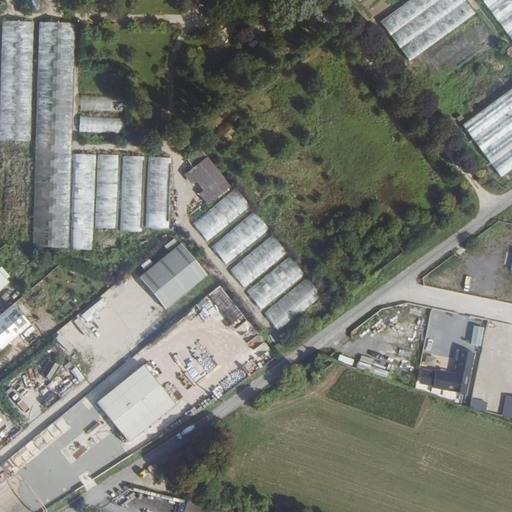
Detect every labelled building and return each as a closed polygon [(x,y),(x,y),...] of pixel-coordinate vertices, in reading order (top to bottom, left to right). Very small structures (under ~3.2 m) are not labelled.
[(41,11),(40,0),(28,0),(28,10),(41,11)] [(408,60),(476,16),(465,0),(408,0),(381,18),(408,60)] [(511,167),(511,0),(483,0),(511,39),(511,86),(462,122),(501,176),(511,167)] [(0,138),(32,140),(36,22),(4,20),(0,136),(0,138)] [(33,246),(69,247),(75,69),(76,23),(41,21),(33,246)] [(81,96),(81,109),(124,110),(124,97),(81,96)] [(122,134),(123,117),(80,116),(79,132),(122,134)] [(29,149),(6,148),(4,234),(27,235),(29,149)] [(121,231),(141,231),(143,156),(123,155),(121,231)] [(210,190),(228,175),(212,155),(188,174),(197,185),(202,180),(210,190)] [(146,227),(167,227),(169,157),(148,156),(146,227)] [(213,203),(236,184),(228,175),(210,190),(205,193),(213,203)] [(253,205),(240,189),(198,223),(211,239),(253,205)] [(270,227),(257,211),(216,244),(229,260),(270,227)] [(287,248),(274,232),(233,266),(246,282),(287,248)] [(209,272),(184,240),(142,273),(168,305),(209,272)] [(305,269),(292,253),(250,287),(263,303),(305,269)] [(322,291),(309,275),(268,308),(281,324),(322,291)] [(255,331),(221,285),(215,290),(211,284),(193,297),(201,307),(213,298),(242,340),(255,331)] [(0,350),(33,323),(17,303),(0,317),(0,350)] [(58,336),(68,352),(79,345),(77,341),(83,337),(76,325),(58,336)] [(484,328),(473,326),(470,344),(480,347),(484,328)] [(388,328),(387,335),(418,339),(419,332),(388,328)] [(212,369),(190,339),(170,353),(192,383),(212,369)] [(82,369),(98,355),(88,345),(73,359),(82,369)] [(405,358),(376,348),(370,364),(405,376),(407,371),(402,369),(405,358)] [(477,351),(462,348),(457,372),(438,368),(437,370),(425,367),(422,380),(435,382),(434,385),(468,392),(477,351)] [(339,357),(324,352),(298,373),(306,383),(313,377),(313,380),(314,382),(316,382),(318,382),(320,380),(320,379),(319,376),(318,375),(316,375),(339,357)] [(50,358),(40,369),(56,384),(66,373),(50,358)] [(76,366),(71,370),(79,381),(84,377),(76,366)] [(172,405),(140,366),(93,404),(125,443),(172,405)] [(474,398),(472,406),(488,410),(490,402),(474,398)] [(225,511),(184,497),(178,511),(225,511)]
